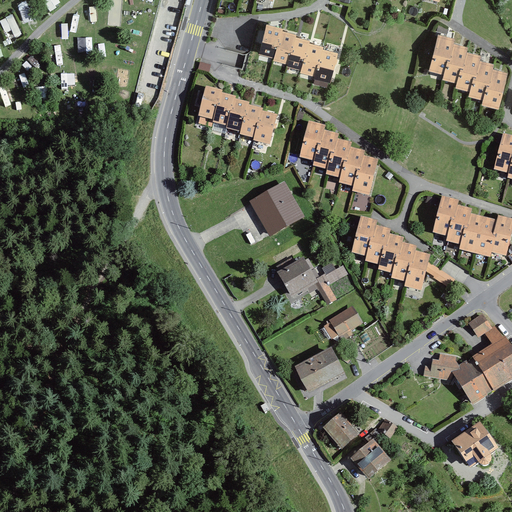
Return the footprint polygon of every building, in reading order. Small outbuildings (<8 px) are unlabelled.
[(32,4),(20,7),(24,23),(37,20),(32,4)] [(11,14),(0,19),(0,20),(5,31),(12,28),(15,36),(21,33),(11,14)] [(281,48),(283,48),(287,33),(287,31),(270,26),(262,55),(278,59),(281,48)] [(277,63),(292,67),(295,54),(297,54),(300,40),(301,37),(287,33),(283,48),(281,48),(278,59),(277,63)] [(430,71),(446,75),(449,62),(452,63),(456,44),(458,39),(439,35),(430,71)] [(291,69),(305,72),(308,60),(310,61),(314,46),(314,43),(300,40),(297,54),(295,54),(292,67),(291,69)] [(444,80),(459,83),(462,69),(466,70),(470,53),(471,48),(456,44),(452,63),(449,62),(446,75),(444,80)] [(304,75),(318,79),(321,66),(324,67),(328,52),(328,49),(314,46),(310,61),(308,60),(305,72),(304,75)] [(334,86),(342,55),(328,52),(324,67),(321,66),(318,79),(317,81),(334,86)] [(457,88),(471,92),(475,77),(478,78),(482,61),(483,57),(470,53),(466,70),(462,69),(459,83),(457,88)] [(470,97),(484,100),(487,87),(491,87),(495,70),(497,64),(482,61),(478,78),(475,77),(471,92),(470,97)] [(212,65),(200,62),(198,70),(209,73),(212,65)] [(500,110),(509,73),(495,70),(491,87),(487,87),(484,100),(483,105),(500,110)] [(219,113),(221,114),(225,99),(226,96),(208,92),(201,121),(216,125),(219,113)] [(215,129),(230,132),(233,119),(235,120),(239,105),(239,103),(225,99),(221,114),(219,113),(216,125),(215,129)] [(229,134),(243,138),(246,126),(248,126),(252,111),(253,109),(239,105),(235,120),(233,119),(230,132),(229,134)] [(242,141),(256,144),(260,132),(262,132),(266,117),(267,115),(252,111),(248,126),(246,126),(243,138),(242,141)] [(273,151),(280,121),(266,117),(262,132),(260,132),(256,144),(256,147),(273,151)] [(302,164),(318,167),(321,154),(324,155),(328,136),(330,131),(311,127),(302,164)] [(316,172),(330,175),(334,162),(338,163),(342,145),(343,140),(328,136),(324,155),(321,154),(318,167),(316,172)] [(495,175),(511,179),(511,172),(511,140),(504,139),(495,175)] [(329,181),(343,184),(347,169),(350,170),(354,153),(355,149),(342,145),(338,163),(334,162),(330,175),(329,181)] [(342,189),(356,192),(359,179),(363,180),(367,162),(368,157),(354,153),(350,170),(347,169),(343,184),(342,189)] [(372,202),(381,165),(367,162),(363,180),(359,179),(356,192),(355,198),(372,202)] [(283,182),(250,201),(270,236),(303,217),(283,182)] [(435,238),(450,242),(453,229),(456,230),(461,211),(462,206),(444,202),(435,238)] [(449,247),(463,250),(466,236),(470,237),(474,220),(476,215),(461,211),(456,230),(453,229),(450,242),(449,247)] [(462,256),(477,259),(486,223),(474,220),(470,237),(466,236),(463,250),(462,256)] [(352,259),(368,262),(371,249),(374,250),(378,232),(380,226),(361,222),(352,259)] [(477,259),(493,263),(494,259),(498,244),(496,244),(500,226),(486,223),(477,259)] [(498,244),(494,259),(509,262),(511,249),(511,225),(501,223),(500,226),(496,244),(498,244)] [(367,267),(381,270),(384,257),(388,258),(392,241),(393,235),(378,232),(374,250),(371,249),(368,262),(367,267)] [(379,276),(393,279),(397,265),(400,265),(405,248),(406,244),(392,241),(388,258),(384,257),(381,270),(379,276)] [(392,284),(406,288),(410,274),(413,275),(417,257),(419,252),(405,248),(400,265),(397,265),(393,279),(392,284)] [(430,265),(431,260),(417,257),(413,275),(410,274),(406,288),(405,293),(422,297),(428,274),(430,265)] [(304,258),(277,273),(291,298),(308,288),(311,294),(318,290),(328,307),(338,302),(329,286),(349,276),(340,260),(317,273),(309,259),(305,261),(304,258)] [(454,281),(430,265),(428,274),(434,277),(434,280),(450,288),(454,281)] [(354,308),(330,322),(339,337),(363,323),(354,308)] [(493,329),(483,315),(469,324),(480,338),(486,334),(493,329)] [(454,377),(473,404),(511,378),(511,347),(498,325),(493,329),(486,334),(493,343),(462,365),(460,371),(453,372),(454,377)] [(333,349),(295,367),(307,393),(345,374),(333,349)] [(453,382),(454,377),(453,372),(460,371),(462,365),(463,358),(441,354),(440,361),(434,360),(432,369),(426,368),(425,377),(453,382)] [(359,435),(341,413),(322,428),(340,451),(359,435)] [(397,428),(385,421),(377,433),(389,440),(397,428)] [(479,463),(481,466),(486,467),(490,465),(493,462),(494,458),(492,455),(499,450),(481,422),(452,441),(471,469),(479,463)] [(373,440),(351,458),(369,480),(391,461),(373,440)]
